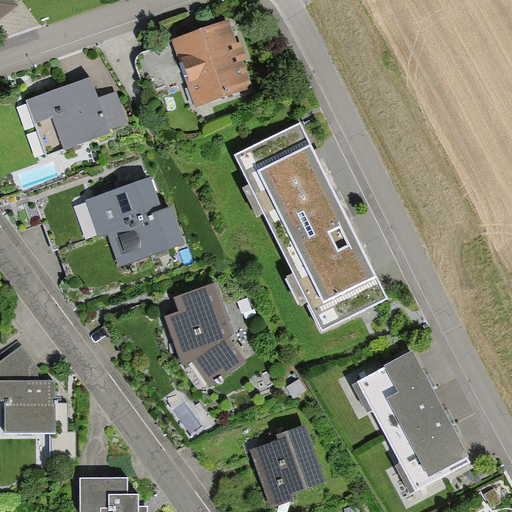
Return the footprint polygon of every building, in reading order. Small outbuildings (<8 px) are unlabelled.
[(0,0),(0,19),(19,5),(15,0),(0,0)] [(196,110),(253,90),(244,64),(249,62),(243,44),(237,46),(229,24),(173,43),(196,110)] [(130,124),(118,92),(99,99),(92,79),(28,103),(49,157),(111,134),(110,131),(130,124)] [(388,300),(300,126),(235,159),(323,333),(388,300)] [(120,267),(185,244),(172,208),(162,212),(150,181),(87,204),(99,239),(109,236),(120,267)] [(211,388),(245,362),(229,341),(236,336),(217,284),(174,300),(180,313),(167,318),(184,366),(195,363),(211,388)] [(52,460),(79,458),(78,432),(70,432),(70,404),(57,404),(57,383),(48,383),(23,346),(0,364),(0,404),(6,405),(5,436),(52,436),(52,460)] [(415,492),(472,462),(414,355),(357,385),(415,492)] [(294,495),(327,483),(307,427),(277,437),(280,445),(253,454),(273,509),(296,500),(294,495)] [(150,511),(151,507),(141,507),(141,496),(129,496),(129,480),(82,481),(82,511),(150,511)]
